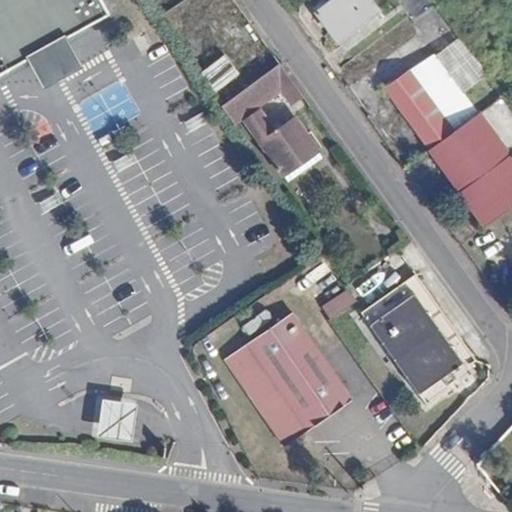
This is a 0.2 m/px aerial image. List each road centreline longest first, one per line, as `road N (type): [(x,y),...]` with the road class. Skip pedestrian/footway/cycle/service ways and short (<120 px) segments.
road 1 (residential): [(255,0),(511,353)]
road 2 (tertiary): [(133,485),(339,511)]
road 3 (residential): [(420,511),(437,470),(511,395)]
road 4 (tertiary): [(0,466),(133,485)]
